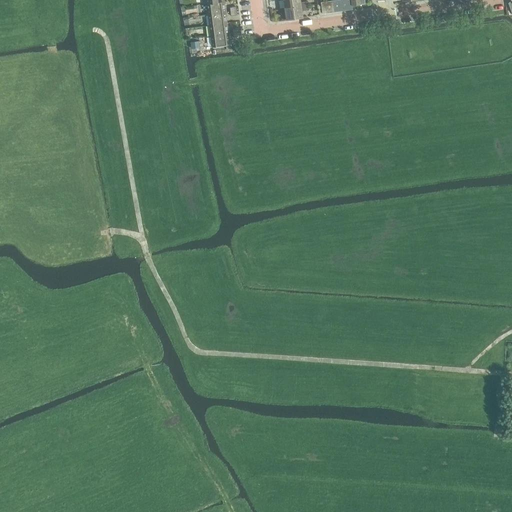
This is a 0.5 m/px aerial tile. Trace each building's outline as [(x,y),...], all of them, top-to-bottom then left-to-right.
[(283,0),(285,9),(308,5),(307,1),(300,2),(299,0),(283,0)] [(206,4),(208,14),(225,12),(224,1),(206,4)] [(301,11),(309,9),(308,5),(285,9),(286,19),(302,17),(301,11)] [(208,14),(209,25),(226,23),(225,12),(208,14)] [(233,33),(232,29),(227,30),(226,23),(209,25),(210,36),(228,34),(233,33)] [(229,44),(228,34),(210,36),(212,47),(229,44)]
